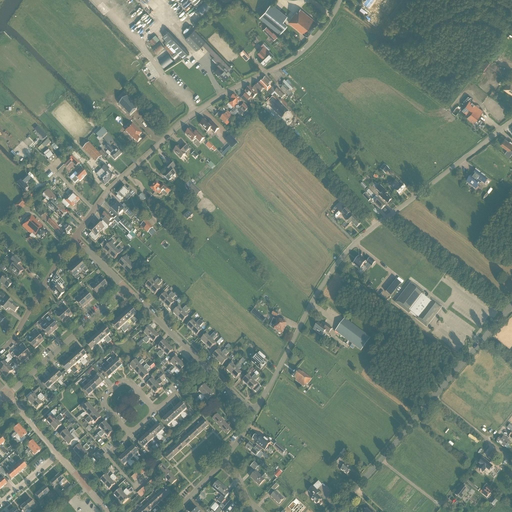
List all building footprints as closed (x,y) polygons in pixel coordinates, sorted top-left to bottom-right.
[(373,0),(363,0),(361,3),(370,9),(375,2),(373,0)] [(271,3),(259,17),(279,34),(287,24),(283,21),(287,16),(271,3)] [(307,37),(318,24),(300,9),(297,13),(296,12),(288,22),(307,37)] [(272,32),(266,26),(263,30),(273,40),(277,36),(273,32),(272,32)] [(189,53),(176,38),(168,30),(162,36),(168,43),(166,45),(174,53),(176,51),(178,53),(173,57),(175,59),(174,60),(176,62),(182,57),(183,59),(189,53)] [(194,30),(185,39),(196,50),(202,44),(205,42),(194,30)] [(155,35),(153,37),(149,40),(153,45),(156,42),(159,39),(155,35)] [(165,48),(160,42),(152,49),(157,55),(165,48)] [(216,54),(205,42),(202,44),(213,56),(212,58),(218,64),(217,65),(220,68),(215,73),(223,81),(228,76),(227,75),(230,73),(227,71),(228,70),(227,69),(229,67),(216,54)] [(263,66),(274,56),(262,44),(260,46),(262,47),(257,52),(262,57),(259,61),(263,66)] [(248,57),(242,50),(239,53),(246,60),(248,57)] [(490,63),(486,61),(480,68),(484,71),(490,63)] [(266,77),(262,81),(262,80),(259,83),(258,83),(252,88),(259,95),(264,89),(267,92),(271,88),(269,85),(271,82),(266,77)] [(511,80),(510,79),(503,89),(511,95),(511,80)] [(275,86),(268,92),(271,96),(272,97),(275,95),(277,97),(278,96),(281,99),(285,96),(275,86)] [(292,93),(284,86),(281,89),(288,97),(292,93)] [(243,97),(241,99),(246,103),(248,101),(251,98),(252,100),(257,95),(250,87),(245,92),(246,94),(243,97)] [(233,100),(227,106),(231,110),(240,101),(235,95),(231,98),(233,100)] [(127,97),(119,105),(129,116),(137,109),(127,97)] [(469,100),(466,104),(462,110),(468,115),(466,118),(473,123),(474,122),(480,126),(480,125),(482,126),(485,123),(478,117),(483,111),(469,100)] [(288,112),(279,104),(273,110),(282,118),(288,112)] [(235,108),(230,113),(233,117),(238,112),(241,115),(248,109),(243,105),(239,108),(237,106),(235,108)] [(229,120),(224,115),(220,119),(225,124),(229,120)] [(243,126),(245,123),(240,117),(237,120),(243,126)] [(209,125),(205,120),(200,125),(207,132),(210,129),(214,133),(219,129),(212,122),(209,125)] [(133,124),(126,131),(134,141),(135,140),(138,143),(141,140),(138,137),(141,134),(133,124)] [(101,126),(93,133),(100,140),(107,133),(101,126)] [(190,130),(185,134),(192,142),(195,139),(200,143),(204,139),(197,131),(195,134),(190,130)] [(237,143),(230,136),(225,141),(232,148),(237,143)] [(511,151),(509,149),(511,144),(511,142),(510,141),(509,142),(504,139),(500,145),(507,150),(504,153),(509,157),(511,152),(511,151)] [(45,148),(51,143),(48,140),(42,145),(45,148)] [(136,145),(142,151),(146,147),(141,141),(136,145)] [(89,144),(84,148),(97,162),(102,157),(89,144)] [(178,147),(173,152),(181,159),(186,154),(185,153),(189,150),(184,145),(180,148),(178,147)] [(106,149),(108,151),(106,153),(109,156),(110,155),(115,161),(122,154),(116,148),(114,151),(109,146),(106,149)] [(230,147),(222,155),(223,157),(231,149),(230,147)] [(52,155),(49,151),(43,156),(50,164),(56,158),(53,154),(52,155)] [(72,157),(70,160),(64,165),(67,168),(72,162),(76,166),(79,163),(72,157)] [(168,170),(162,176),(168,181),(175,174),(172,170),(175,167),(171,162),(166,168),(168,170)] [(385,174),(389,169),(383,165),(380,169),(385,174)] [(107,176),(105,177),(103,175),(98,179),(104,186),(110,180),(110,179),(111,180),(115,176),(106,166),(103,168),(107,172),(105,174),(107,176)] [(80,182),(87,175),(81,169),(76,173),(70,178),(75,183),(78,180),(80,182)] [(488,180),(484,178),(476,172),(472,177),(471,176),(466,182),(476,190),(481,183),(476,179),(477,178),(481,182),(484,185),(488,180)] [(31,180),(27,176),(17,185),(24,192),(29,188),(26,185),(31,180)] [(399,183),(398,184),(395,181),(390,186),(393,189),(399,195),(405,189),(399,183)] [(163,184),(160,186),(156,182),(150,188),(155,193),(156,192),(159,195),(163,191),(167,195),(170,191),(171,190),(163,184)] [(378,185),(377,185),(374,183),(371,185),(374,188),(384,197),(382,199),(384,201),(385,202),(388,205),(388,204),(389,203),(390,202),(392,200),(386,195),(387,194),(378,185)] [(201,192),(193,184),(189,189),(197,196),(201,192)] [(131,190),(129,188),(127,190),(123,186),(116,193),(118,195),(116,197),(120,201),(131,190)] [(49,207),(54,213),(60,207),(54,201),(57,199),(48,190),(42,196),(46,200),(42,203),(47,206),(49,207)] [(72,207),(80,199),(73,193),(65,201),(64,200),(61,203),(66,208),(69,205),(72,207)] [(371,199),(365,193),(362,196),(368,202),(371,199)] [(30,195),(27,198),(31,202),(37,197),(34,194),(31,196),(30,195)] [(381,210),(385,206),(376,196),(371,201),(374,204),(381,210)] [(28,204),(22,198),(14,207),(19,213),(28,204)] [(125,213),(129,210),(124,205),(122,207),(117,202),(111,208),(118,215),(122,210),(125,213)] [(340,203),(335,207),(343,216),(345,214),(347,216),(348,217),(345,220),(349,225),(352,223),(356,228),(360,224),(352,214),(351,215),(350,213),(345,208),(340,203)] [(60,207),(54,213),(62,219),(67,213),(60,207)] [(43,215),(36,208),(34,210),(41,217),(42,216),(43,215)] [(187,220),(193,215),(189,211),(183,216),(187,220)] [(103,222),(104,223),(108,227),(114,221),(113,220),(106,213),(102,217),(104,219),(102,221),(103,222)] [(140,223),(144,220),(139,215),(135,218),(140,223)] [(22,227),(31,235),(30,236),(26,240),(32,244),(35,241),(34,239),(36,237),(40,241),(48,232),(43,228),(44,227),(31,216),(25,223),(25,224),(22,227)] [(66,223),(65,225),(63,223),(58,227),(57,226),(50,219),(46,222),(53,229),(61,237),(65,234),(67,235),(73,229),(71,227),(71,226),(69,224),(68,224),(66,223)] [(108,227),(104,223),(103,222),(100,224),(97,222),(93,226),(100,233),(102,230),(104,231),(108,227)] [(129,234),(131,232),(121,222),(119,225),(128,235),(129,234)] [(152,229),(146,222),(141,226),(148,233),(152,229)] [(97,235),(100,233),(93,226),(89,230),(93,234),(91,237),(95,241),(99,237),(97,235)] [(109,255),(115,248),(112,245),(115,243),(113,241),(110,243),(104,250),(109,255)] [(118,251),(115,248),(109,255),(114,260),(120,253),(123,251),(121,249),(118,251)] [(124,269),(130,262),(127,259),(129,257),(127,255),(125,258),(125,257),(119,264),(124,269)] [(21,263),(15,257),(10,261),(14,265),(9,269),(17,277),(23,271),(18,266),(21,263)] [(355,260),(353,263),(353,264),(360,270),(363,266),(365,268),(368,264),(372,267),(375,263),(370,258),(367,263),(359,257),(355,261),(355,260)] [(74,266),(80,273),(83,270),(85,272),(88,271),(85,268),(79,261),(74,266)] [(133,265),(130,262),(124,269),(129,274),(135,267),(137,265),(135,263),(133,265)] [(77,276),(80,273),(74,266),(69,271),(75,277),(77,280),(79,278),(77,276)] [(64,283),(56,275),(53,281),(58,286),(52,291),(59,298),(65,293),(60,288),(64,283)] [(8,289),(13,284),(5,277),(2,280),(0,278),(0,286),(2,284),(8,289)] [(100,281),(97,284),(103,290),(108,286),(102,279),(100,277),(98,278),(100,281)] [(150,291),(160,281),(158,279),(155,282),(156,283),(154,284),(151,281),(145,287),(150,291)] [(395,279),(385,292),(391,297),(401,284),(395,279)] [(160,281),(150,291),(154,296),(160,290),(157,286),(158,285),(159,286),(161,283),(160,281)] [(103,290),(97,284),(94,287),(91,284),(89,286),(92,288),(91,289),(97,295),(103,290)] [(431,301),(423,295),(424,294),(411,284),(396,303),(409,313),(417,319),(416,319),(426,327),(441,308),(431,300),(431,301)] [(85,294),(82,297),(88,304),(93,299),(87,293),(84,290),(82,292),(85,294)] [(164,305),(174,295),(172,293),(169,296),(169,297),(168,298),(165,294),(159,300),(164,305)] [(174,295),(164,305),(168,309),(174,303),(171,300),(172,299),(175,296),(174,295)] [(88,304),(82,297),(79,300),(76,298),(74,299),(76,302),(82,309),(88,304)] [(19,308),(13,303),(8,298),(1,307),(6,311),(9,308),(15,313),(19,308)] [(61,313),(67,320),(72,315),(66,308),(62,305),(61,307),(64,310),(61,313)] [(173,314),(178,318),(187,308),(186,307),(183,310),(182,311),(179,308),(173,314)] [(126,313),(136,323),(137,321),(135,318),(134,319),(133,317),(136,314),(131,308),(126,313)] [(187,308),(178,318),(182,323),(188,317),(184,314),(186,312),(186,313),(189,310),(187,308)] [(63,324),(67,320),(61,313),(59,315),(55,311),(53,313),(57,317),(56,317),(63,324)] [(122,317),(127,323),(130,320),(134,325),(136,323),(126,313),(122,317)] [(122,317),(117,321),(126,332),(128,330),(124,325),(127,323),(122,317)] [(50,323),(47,325),(53,332),(58,328),(51,321),(48,318),(46,319),(50,323)] [(286,324),(278,320),(274,318),(273,318),(272,320),(273,320),(272,321),(276,323),(276,322),(277,323),(274,329),(281,333),(282,333),(283,332),(284,331),(283,330),(286,324)] [(191,332),(203,320),(201,319),(197,323),(197,324),(196,325),(193,322),(191,324),(187,327),(187,328),(191,332)] [(345,319),(344,320),(335,332),(361,351),(370,338),(345,319)] [(206,323),(203,320),(191,332),(196,337),(202,331),(198,327),(199,326),(200,327),(203,324),(205,324),(206,323)] [(124,333),(126,332),(117,321),(112,325),(117,331),(121,328),(122,329),(121,330),(124,333)] [(313,330),(322,336),(325,332),(328,334),(332,329),(327,325),(325,328),(318,323),(313,330)] [(53,332),(47,325),(44,328),(41,324),(39,326),(42,329),(49,337),(53,332)] [(100,332),(109,343),(111,341),(108,338),(107,337),(110,334),(105,328),(100,332)] [(144,343),(154,333),(150,328),(144,334),(147,337),(146,339),(146,338),(143,341),(144,343)] [(35,336),(33,338),(39,345),(44,341),(37,334),(34,331),(32,332),(35,336)] [(95,336),(101,342),(104,339),(105,340),(105,341),(108,344),(109,343),(100,332),(95,336)] [(159,337),(154,333),(144,343),(146,344),(149,341),(148,341),(150,339),(153,343),(159,337)] [(215,336),(213,334),(210,337),(211,338),(210,339),(206,335),(201,341),(205,346),(215,336)] [(95,336),(91,341),(100,351),(102,349),(99,346),(98,347),(97,345),(101,342),(95,336)] [(217,337),(215,336),(205,346),(210,350),(216,344),(212,341),(213,340),(214,340),(217,337)] [(39,345),(33,338),(30,341),(27,337),(25,339),(28,342),(34,349),(39,345)] [(98,353),(100,351),(91,341),(86,345),(91,351),(95,348),(96,349),(95,350),(98,353)] [(159,357),(168,347),(164,342),(158,348),(162,351),(160,353),(160,352),(157,355),(159,357)] [(23,350),(20,353),(26,359),(31,355),(24,348),(21,345),(19,347),(23,350)] [(173,351),(168,347),(159,357),(160,358),(163,355),(164,353),(167,357),(173,351)] [(76,354),(85,364),(87,363),(84,359),(84,360),(82,359),(86,355),(81,350),(76,354)] [(217,361),(227,351),(225,350),(222,353),(223,353),(222,355),(218,351),(213,357),(217,361)] [(26,359),(20,353),(17,355),(14,351),(12,353),(15,356),(22,364),(26,359)] [(227,351),(217,361),(222,366),(227,360),(224,357),(225,356),(226,356),(229,353),(227,351)] [(259,353),(258,355),(257,355),(251,362),(261,370),(267,363),(263,360),(265,358),(259,353)] [(83,366),(85,364),(76,354),(71,358),(77,364),(80,361),(81,362),(81,363),(83,366)] [(0,370),(2,373),(9,366),(7,364),(13,358),(9,355),(6,357),(8,359),(5,362),(0,366),(0,370)] [(71,358),(67,362),(76,373),(78,371),(75,368),(74,369),(73,367),(77,364),(71,358)] [(172,368),(169,371),(171,373),(180,363),(176,358),(170,364),(174,367),(172,369),(172,368)] [(110,359),(109,360),(117,370),(122,366),(117,360),(113,363),(112,362),(113,361),(110,359)] [(107,368),(113,374),(117,370),(109,360),(107,362),(109,364),(110,364),(111,365),(107,368)] [(134,371),(140,366),(144,362),(142,360),(140,363),(139,364),(136,361),(130,366),(134,371)] [(76,373),(67,362),(62,367),(67,373),(71,369),(72,371),(71,371),(76,376),(77,375),(76,373)] [(185,367),(180,363),(171,373),(172,374),(175,371),(176,369),(179,373),(185,367)] [(241,365),(239,363),(236,366),(237,367),(236,368),(232,365),(226,371),(231,375),(241,365)] [(113,374),(107,368),(104,364),(102,366),(104,369),(105,368),(106,370),(103,373),(108,379),(113,374)] [(143,369),(140,366),(134,371),(138,376),(148,367),(146,365),(144,367),(144,368),(143,369)] [(243,367),(241,365),(231,375),(236,380),(241,374),(238,370),(239,369),(240,370),(243,367)] [(11,369),(9,366),(2,373),(6,377),(13,371),(17,368),(15,366),(11,369)] [(150,369),(148,367),(138,376),(143,381),(148,375),(146,372),(147,371),(148,371),(150,369)] [(307,385),(311,379),(302,372),(301,373),(297,369),(291,376),(296,380),(295,381),(304,387),(306,384),(307,385)] [(57,381),(57,382),(61,386),(63,384),(60,381),(60,382),(58,380),(62,377),(57,371),(52,376),(57,381)] [(242,382),(247,387),(257,377),(256,376),(255,375),(252,378),(253,379),(251,380),(248,376),(242,382)] [(317,378),(315,377),(310,383),(315,388),(324,378),(320,375),(317,378)] [(47,380),(57,390),(58,389),(56,385),(55,386),(54,385),(57,382),(57,381),(52,376),(47,380)] [(92,382),(98,388),(102,384),(97,378),(94,381),(92,380),(93,379),(91,377),(89,378),(92,382)] [(259,379),(257,377),(247,387),(251,391),(257,385),(254,382),(255,381),(256,381),(259,379)] [(147,385),(151,390),(161,381),(159,379),(157,381),(157,382),(156,383),(153,380),(147,385)] [(55,392),(57,390),(47,380),(42,384),(48,390),(51,387),(53,388),(52,389),(55,392)] [(93,392),(98,388),(92,382),(89,385),(88,384),(88,383),(86,381),(84,382),(88,386),(93,392)] [(162,383),(161,381),(151,390),(155,395),(161,389),(158,386),(159,385),(160,385),(162,383)] [(88,397),(93,392),(88,386),(84,382),(82,384),(85,387),(85,386),(86,388),(83,391),(88,397)] [(261,388),(258,385),(253,390),(256,393),(261,388)] [(199,400),(209,391),(204,386),(199,392),(202,395),(201,396),(200,396),(198,398),(199,400)] [(213,395),(209,391),(199,400),(201,402),(204,399),(203,399),(204,398),(208,401),(213,395)] [(28,401),(32,406),(43,396),(41,394),(38,397),(38,398),(37,399),(34,395),(28,401)] [(44,398),(43,396),(32,406),(36,410),(42,405),(39,401),(40,400),(41,401),(44,398)] [(82,418),(86,414),(92,409),(88,404),(82,409),(85,413),(84,414),(83,414),(81,416),(82,418)] [(185,418),(187,416),(185,413),(184,414),(183,413),(186,409),(181,404),(176,408),(185,418)] [(183,419),(185,418),(176,408),(172,412),(177,418),(180,415),(182,416),(181,417),(183,419)] [(97,414),(92,409),(86,414),(89,417),(88,419),(88,418),(85,421),(87,422),(97,414)] [(61,417),(60,415),(57,418),(57,419),(56,420),(53,416),(56,414),(53,411),(48,416),(50,419),(47,422),(51,427),(61,417)] [(172,412),(167,416),(176,426),(178,424),(175,422),(174,421),(177,418),(172,412)] [(97,414),(87,422),(88,424),(91,422),(90,421),(92,420),(95,424),(101,418),(97,414)] [(219,427),(225,422),(217,414),(212,419),(219,427)] [(175,427),(176,426),(167,416),(162,421),(167,427),(171,423),(172,425),(174,428),(175,427)] [(61,417),(51,427),(55,431),(61,426),(58,422),(59,421),(60,422),(63,419),(61,417)] [(196,428),(201,433),(209,426),(204,420),(196,428)] [(229,422),(227,425),(225,422),(219,427),(227,435),(232,430),(228,426),(231,424),(229,422)] [(99,436),(109,428),(105,423),(99,428),(102,432),(101,433),(100,432),(98,435),(99,436)] [(152,430),(161,439),(164,442),(165,441),(163,438),(161,435),(160,436),(159,434),(162,431),(157,425),(152,430)] [(12,439),(15,437),(22,430),(18,426),(13,431),(15,433),(8,439),(10,441),(12,439)] [(113,432),(109,428),(99,436),(101,438),(104,436),(103,435),(104,434),(108,438),(113,432)] [(188,435),(193,440),(201,433),(196,428),(188,435)] [(22,430),(15,437),(21,444),(26,439),(24,437),(26,435),(22,430)] [(60,436),(64,441),(75,432),(73,430),(70,433),(71,434),(69,435),(66,431),(60,436)] [(159,441),(161,439),(152,430),(147,434),(153,440),(156,437),(157,438),(157,439),(159,441)] [(77,434),(75,432),(64,441),(69,446),(75,441),(71,437),(73,436),(73,437),(77,434)] [(143,438),(152,448),(153,447),(154,446),(151,444),(150,443),(153,440),(147,434),(143,438)] [(188,435),(180,442),(185,447),(193,440),(188,435)] [(256,444),(264,451),(271,443),(262,436),(260,438),(256,435),(252,440),(257,443),(256,444)] [(496,442),(504,448),(504,447),(507,449),(509,446),(507,444),(509,441),(503,436),(503,437),(504,437),(502,440),(499,438),(496,442)] [(150,450),(152,448),(143,438),(138,442),(143,448),(147,445),(148,447),(150,450)] [(26,455),(28,453),(30,451),(36,446),(32,442),(26,447),(28,449),(24,453),(26,455)] [(180,442),(172,449),(177,454),(185,447),(180,442)] [(256,446),(255,448),(249,443),(245,448),(251,453),(256,457),(261,450),(256,446)] [(286,451),(277,443),(273,447),(275,449),(283,455),(286,451)] [(74,451),(78,456),(88,447),(88,446),(89,445),(88,444),(83,448),(84,448),(83,449),(79,446),(74,451)] [(40,451),(36,446),(30,451),(34,456),(40,451)] [(88,447),(78,456),(82,461),(88,455),(85,452),(86,451),(87,451),(90,448),(88,447)] [(133,457),(137,461),(139,460),(136,457),(135,456),(138,453),(133,447),(128,451),(133,457)] [(169,461),(177,454),(172,449),(164,456),(169,461)] [(494,458),(498,454),(492,450),(487,457),(490,459),(492,456),(494,458)] [(123,456),(132,466),(134,464),(132,461),(131,462),(130,460),(133,457),(128,451),(123,456)] [(337,467),(339,465),(342,468),(340,470),(347,475),(351,470),(348,467),(342,461),(344,458),(343,458),(340,455),(333,463),(337,467)] [(130,467),(132,466),(123,456),(119,460),(124,466),(127,463),(129,464),(128,465),(130,467)] [(481,466),(478,470),(483,474),(486,470),(489,473),(493,468),(482,459),(478,464),(481,466)] [(16,467),(21,472),(26,468),(19,460),(17,462),(19,464),(16,467)] [(258,467),(254,462),(250,467),(254,471),(258,467)] [(164,477),(169,472),(162,464),(157,469),(164,477)] [(16,467),(14,465),(13,466),(12,467),(14,469),(11,471),(16,476),(21,472),(16,467)] [(8,471),(9,473),(6,475),(11,480),(16,476),(11,471),(8,467),(6,468),(8,471)] [(282,473),(278,469),(273,475),(277,478),(282,473)] [(177,480),(169,472),(164,477),(171,485),(177,480)] [(264,480),(267,477),(263,473),(260,476),(256,472),(250,477),(259,486),(265,480),(264,480)] [(54,479),(58,484),(61,482),(62,484),(66,481),(64,479),(63,480),(59,475),(54,479)] [(105,486),(115,477),(113,475),(110,477),(111,478),(109,479),(106,475),(100,481),(105,486)] [(114,481),(116,479),(115,477),(105,486),(109,490),(115,485),(112,482),(113,480),(114,481)] [(56,486),(58,484),(54,479),(49,483),(54,488),(52,489),(54,491),(54,492),(59,498),(63,495),(58,489),(58,488),(56,486)] [(318,480),(314,485),(317,489),(322,485),(318,480)] [(224,499),(228,494),(226,491),(227,489),(218,481),(212,488),(221,496),(217,501),(221,505),(225,500),(224,499)] [(466,482),(476,490),(478,489),(468,481),(466,482)] [(114,496),(118,500),(132,488),(130,486),(126,490),(124,492),(123,494),(120,490),(114,496)] [(468,494),(472,490),(467,487),(465,489),(462,486),(455,496),(461,500),(467,493),(468,494)] [(321,500),(316,494),(318,492),(313,487),(308,491),(313,497),(311,499),(317,505),(321,500)] [(488,487),(482,495),(486,498),(492,491),(488,487)] [(39,492),(44,497),(46,495),(48,497),(49,496),(51,497),(53,495),(51,494),(50,492),(48,493),(44,488),(39,492)] [(132,488),(118,500),(122,505),(128,500),(125,496),(127,495),(127,496),(134,490),(132,488)] [(157,495),(162,501),(170,493),(165,488),(157,495)] [(44,497),(39,492),(35,496),(39,501),(38,502),(40,504),(43,501),(42,499),(44,497)] [(279,505),(284,500),(275,492),(270,497),(279,505)] [(149,503),(154,508),(162,501),(157,495),(149,503)] [(495,497),(489,503),(493,506),(499,500),(495,497)] [(290,505),(287,508),(290,511),(299,511),(300,511),(301,511),(305,507),(304,506),(296,499),(290,505)] [(25,504),(29,510),(31,508),(33,510),(37,506),(35,504),(34,505),(29,500),(25,504)] [(219,508),(215,511),(221,511),(222,511),(221,511),(231,511),(235,507),(230,502),(226,507),(222,504),(219,507),(220,508),(219,508)] [(149,503),(141,510),(143,511),(149,511),(154,508),(149,503)] [(213,511),(212,511),(210,511),(215,511),(219,508),(218,507),(219,506),(214,503),(209,508),(213,511)]
